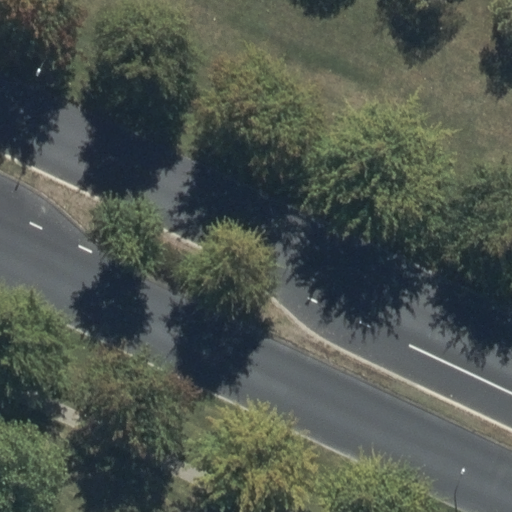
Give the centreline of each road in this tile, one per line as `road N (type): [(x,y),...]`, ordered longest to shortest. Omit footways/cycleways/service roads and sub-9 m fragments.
road 1 (tertiary): [(511,494),(0,245)]
road 2 (tertiary): [(0,98),(511,344)]
